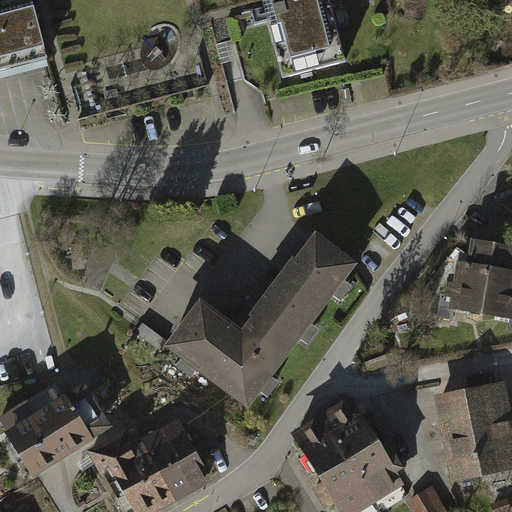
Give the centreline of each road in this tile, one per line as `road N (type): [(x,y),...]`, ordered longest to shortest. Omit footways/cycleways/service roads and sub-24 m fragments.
road 1 (tertiary): [(509,96),(210,167),(0,164)]
road 2 (residential): [(509,96),(498,151),(311,395)]
road 3 (residential): [(511,356),(311,395)]
road 4 (residential): [(311,395),(259,467),(193,511)]
